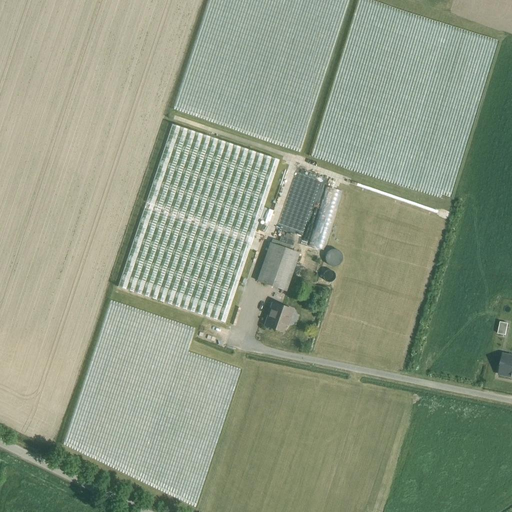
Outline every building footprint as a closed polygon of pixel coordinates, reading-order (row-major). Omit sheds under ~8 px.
[(285,158),(174,121),(119,285),(230,322),(285,158)] [(324,251),(339,190),(324,186),(309,247),(324,251)] [(258,281),(286,291),(299,253),(271,243),(258,281)] [(325,256),(325,258),(325,260),(326,262),(327,263),(328,264),(329,266),(331,266),(333,267),(335,267),(336,266),(338,266),(340,264),(341,263),(342,261),(342,260),(343,258),(342,256),(342,254),(341,253),(340,251),(338,250),(336,250),(335,249),(333,249),(331,250),(329,250),(328,251),(327,253),(326,254),(325,256)] [(323,274),(323,276),(323,278),(324,280),(325,281),(327,282),(329,282),(331,282),(333,281),(334,280),(335,278),(335,276),(335,274),(334,273),(333,271),(331,270),(329,270),(327,270),(325,271),(324,272),(323,274)] [(292,297),(306,300),(309,283),(300,281),(295,280),(292,297)] [(267,327),(283,332),(287,319),(289,320),(292,310),(272,303),(270,311),(272,311),(267,327)] [(508,323),(500,322),(498,334),(506,335),(508,323)] [(511,361),(502,360),(500,373),(511,375),(511,361)]
